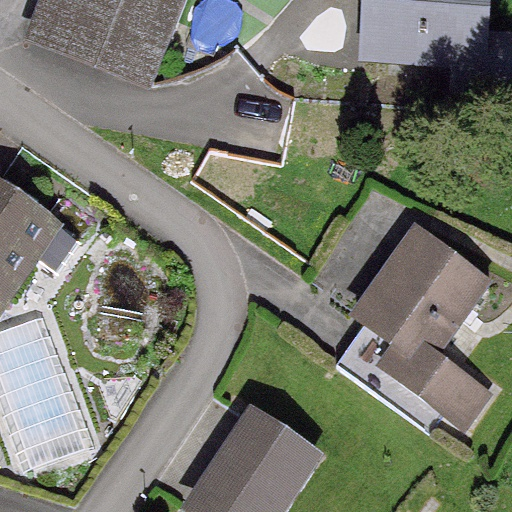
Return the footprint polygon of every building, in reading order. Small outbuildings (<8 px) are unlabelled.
[(46,0),(32,37),(146,82),(178,0),(46,0)] [(485,0),(367,0),(363,55),(481,63),(485,0)] [(0,306),(57,224),(0,184),(0,306)] [(417,230),(357,314),(395,341),(378,365),(465,426),(490,392),(435,353),(488,280),(417,230)] [(290,511),(326,460),(264,417),(197,511),(290,511)]
